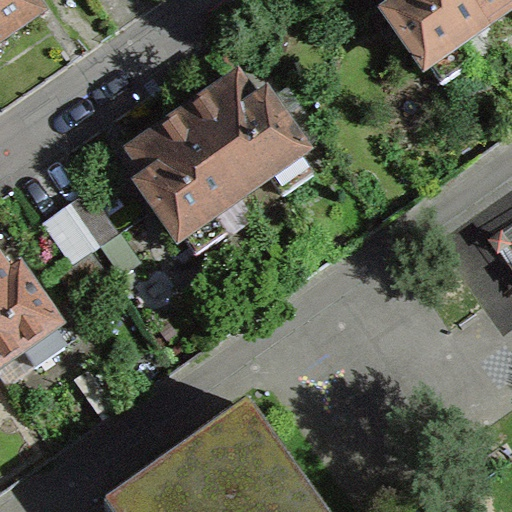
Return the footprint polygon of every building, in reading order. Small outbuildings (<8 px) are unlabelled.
[(0,0),(0,50),(44,19),(30,0),(0,0)] [(377,16),(426,87),(511,28),(511,0),(384,0),(389,7),(377,16)] [(118,158),(180,254),(321,163),(274,89),(263,96),(246,69),(207,94),(215,106),(205,112),(197,109),(184,117),(183,127),(173,133),(168,126),(118,158)] [(0,382),(79,330),(30,256),(17,265),(0,239),(0,382)] [(308,511),(243,417),(105,511),(308,511)]
